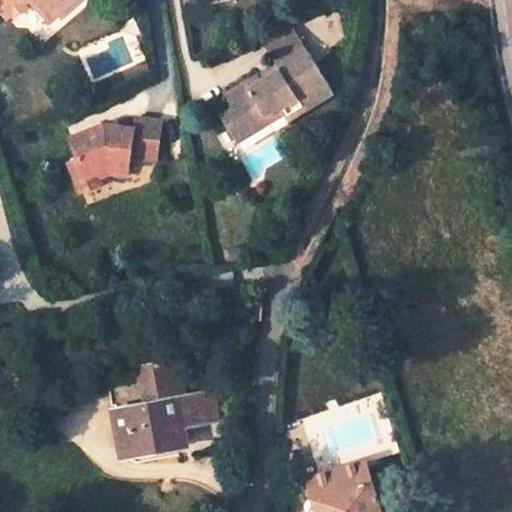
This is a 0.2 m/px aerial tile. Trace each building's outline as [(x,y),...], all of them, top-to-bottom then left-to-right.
[(0,0),(0,8),(10,19),(30,0),(31,0),(50,20),(52,18),(71,0),(0,0)] [(57,23),(77,4),(72,0),(71,0),(52,18),(57,23)] [(132,19),(116,26),(118,33),(134,39),(139,36),(132,19)] [(450,21),(451,42),(468,40),(466,20),(450,21)] [(292,124),(335,96),(311,59),(302,46),(275,64),(283,77),(267,88),(264,84),(231,105),(240,118),(229,126),(232,130),(219,138),(218,141),(219,146),(221,152),(224,155),(226,157),(233,160),(237,161),(238,160),(241,160),(247,158),(243,151),(239,145),(252,135),(256,141),(289,119),(292,124)] [(133,168),(134,157),(160,161),(165,122),(140,118),(138,131),(108,127),(75,140),(81,161),(74,163),(84,191),(90,189),(102,184),(99,177),(97,170),(112,165),(133,168)] [(252,135),(239,145),(243,151),(243,150),(256,141),(252,135)] [(112,165),(97,170),(99,177),(114,171),(132,174),(133,168),(112,165)] [(242,193),(251,187),(244,176),(235,182),(242,193)] [(243,248),(229,249),(231,261),(244,260),(243,248)] [(114,414),(118,413),(126,453),(199,438),(197,431),(222,425),(216,394),(179,401),(172,363),(106,376),(114,414)] [(381,511),(367,463),(311,479),(317,499),(307,503),(309,511),(381,511)]
